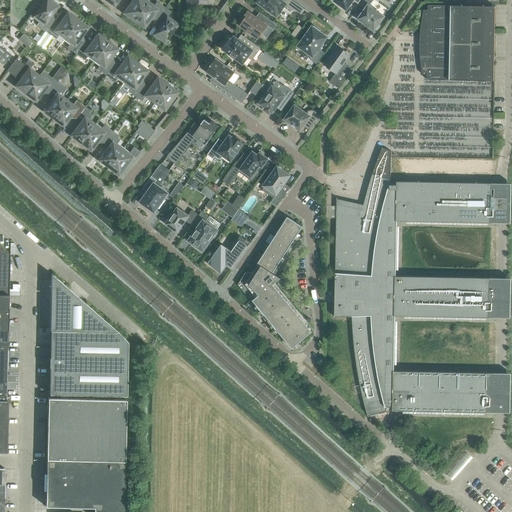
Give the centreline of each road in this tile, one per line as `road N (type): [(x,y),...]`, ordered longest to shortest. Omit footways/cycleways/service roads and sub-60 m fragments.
road 1 (residential): [(112,202),(219,296),(289,200)]
road 2 (unclassified): [(24,459),(29,242)]
road 3 (residential): [(289,200),(309,215),(317,337),(297,364)]
road 4 (residential): [(0,103),(112,202)]
road 5 (residential): [(112,202),(201,90)]
road 6 (residential): [(312,169),(201,90)]
road 7 (unclassified): [(131,331),(29,242)]
road 8 (residential): [(183,77),(75,0)]
